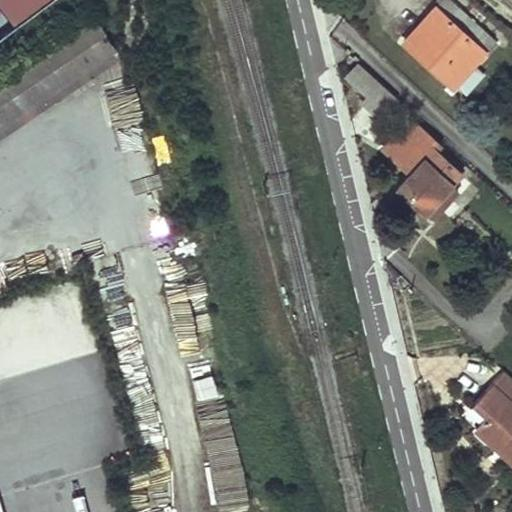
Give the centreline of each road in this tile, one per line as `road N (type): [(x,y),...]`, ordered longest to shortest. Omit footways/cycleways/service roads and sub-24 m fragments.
road 1 (residential): [(295,0),(418,511)]
road 2 (unknown): [(295,1),(511,197)]
road 3 (unknown): [(0,239),(126,181)]
